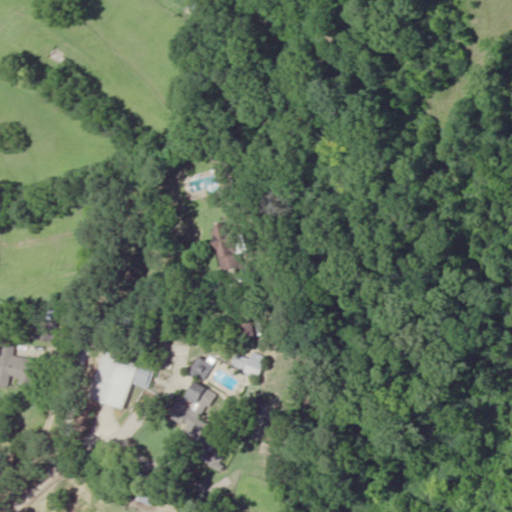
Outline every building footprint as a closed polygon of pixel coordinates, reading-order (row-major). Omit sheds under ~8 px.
[(224,271),(247,266),(238,223),(214,228),(224,271)] [(38,387),(42,359),(18,356),(20,342),(5,340),(0,374),(0,384),(14,386),(16,375),(24,377),(23,385),(38,387)] [(152,387),(159,366),(108,351),(94,398),(129,408),(136,383),(152,387)] [(272,359),(258,351),(254,360),(242,353),(236,363),(263,377),(272,359)] [(217,364),(201,356),(193,372),(209,380),(217,364)] [(229,431),(206,420),(221,392),(200,382),(192,397),(201,402),(198,409),(180,399),(173,414),(193,425),(186,437),(217,454),(229,431)]
